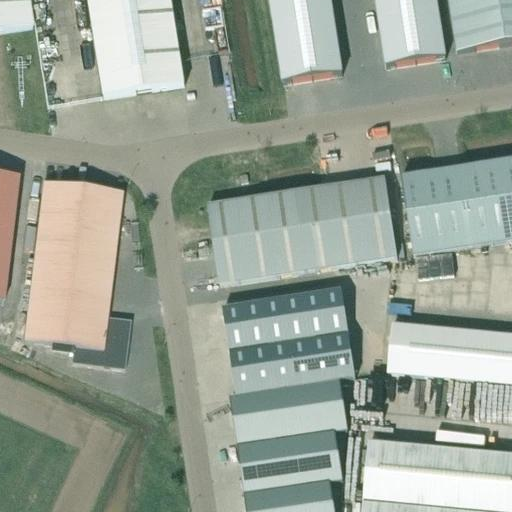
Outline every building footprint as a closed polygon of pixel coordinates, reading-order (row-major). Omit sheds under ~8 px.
[(27,0),(0,0),(0,36),(33,31),(27,0)] [(88,0),(105,103),(186,89),(171,0),(88,0)] [(330,0),(269,0),(275,29),(304,24),(334,20),(330,0)] [(436,0),(375,0),(378,13),(408,8),(437,4),(436,0)] [(511,0),(448,0),(458,57),(511,48),(511,0)] [(437,4),(408,8),(417,68),(446,63),(437,4)] [(408,8),(378,13),(387,72),(417,68),(408,8)] [(334,20),(304,24),(313,84),(343,79),(334,20)] [(304,24),(275,29),(284,88),(313,84),(304,24)] [(511,245),(511,164),(461,172),(474,252),(511,245)] [(461,172),(402,181),(414,261),(474,252),(461,172)] [(0,306),(4,307),(19,182),(0,179),(0,306)] [(340,272),(399,263),(387,184),(328,193),(340,272)] [(44,187),(23,346),(73,353),(71,368),(125,374),(131,325),(106,322),(122,197),(44,187)] [(340,272),(328,193),(208,211),(221,290),(340,272)] [(343,295),(283,304),(287,326),(346,317),(343,295)] [(283,304),(224,313),(227,335),(287,326),(283,304)] [(346,317),(287,326),(290,348),(350,339),(346,317)] [(287,326),(227,335),(231,357),(290,348),(287,326)] [(390,380),(511,391),(511,341),(395,330),(390,380)] [(350,339),(290,348),(294,370),(353,361),(350,339)] [(290,348),(231,357),(234,379),(294,370),(290,348)] [(353,361),(294,370),(297,392),(357,383),(353,361)] [(294,370),(234,379),(237,401),(297,392),(294,370)] [(341,387),(231,404),(238,452),(337,438),(349,436),(341,387)] [(337,438),(238,452),(245,501),(332,488),(344,486),(337,438)] [(511,511),(511,460),(370,447),(363,511),(511,511)] [(335,511),(332,488),(245,501),(246,511),(335,511)]
